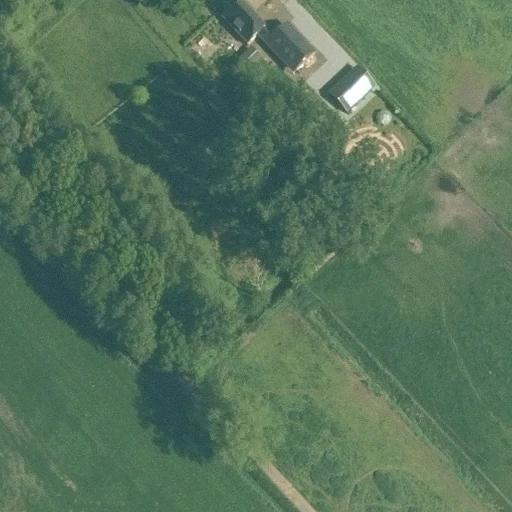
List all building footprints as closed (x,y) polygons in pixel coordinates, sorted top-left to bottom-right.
[(240,6),(222,23),(247,49),(257,40),(267,50),(270,47),(296,76),(314,59),(287,30),(273,42),(265,33),(240,6)] [(251,53),(239,65),(249,76),(261,64),(251,53)] [(333,104),(346,118),(374,92),(369,87),(356,73),(346,82),(328,99),(333,104)] [(224,111),(213,96),(212,95),(202,103),(203,104),(214,119),(224,111)] [(189,171),(168,191),(178,202),(185,196),(197,208),(211,195),(189,171)]
